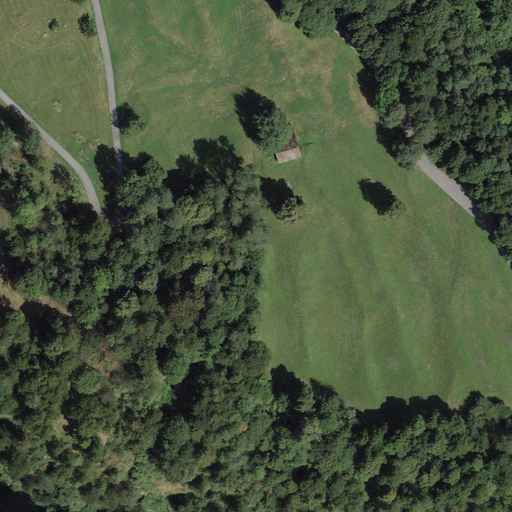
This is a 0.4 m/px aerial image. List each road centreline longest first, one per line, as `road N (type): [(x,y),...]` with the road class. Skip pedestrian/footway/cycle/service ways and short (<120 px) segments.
road 1 (unclassified): [(0,92),(81,173),(101,216),(119,220),(109,66),(95,0)]
road 2 (unclassified): [(320,0),(389,86),(425,164),(511,261)]
